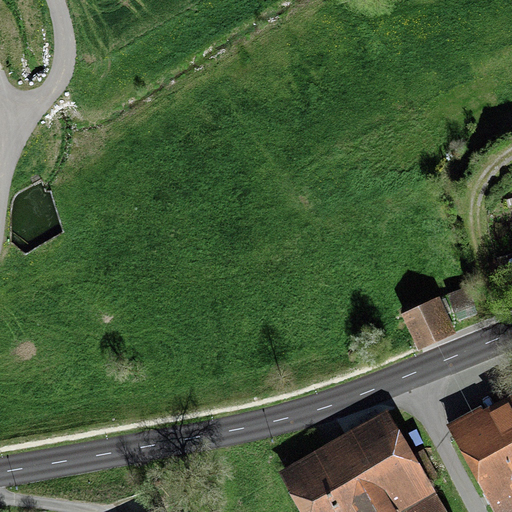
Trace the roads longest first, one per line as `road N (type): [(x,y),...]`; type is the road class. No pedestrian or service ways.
road 1 (tertiary): [(0,471),(285,418),(511,334)]
road 2 (track): [(511,152),(485,176),(474,218),(476,253),(510,335)]
road 3 (track): [(8,126),(58,75),(63,33),(55,0)]
